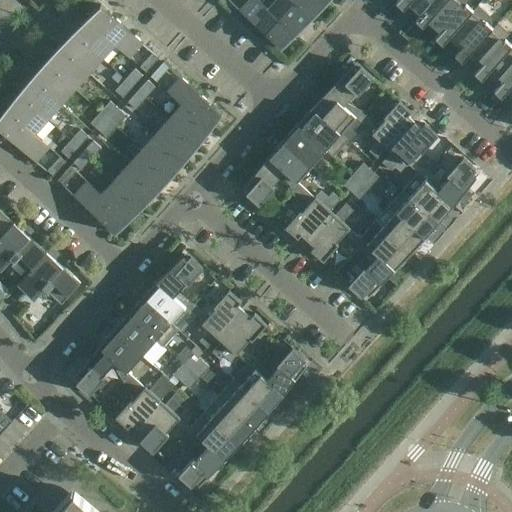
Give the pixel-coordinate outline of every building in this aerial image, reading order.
[(296,34),(261,2),(258,0),(250,0),(241,12),(255,25),(253,27),(264,36),(267,32),(273,37),(271,39),(281,48),(296,34)] [(311,17),(292,0),(263,0),(261,2),(296,34),(311,17)] [(326,0),(292,0),(311,17),(326,0)] [(397,0),(396,2),(403,9),(408,3),(410,0),(397,0)] [(410,0),(408,3),(420,14),(415,20),(423,26),(428,21),(427,21),(446,0),(410,0)] [(446,0),(427,21),(428,21),(440,32),(435,37),(442,44),(447,39),(447,38),(471,12),(473,10),(466,4),(468,0),(446,0)] [(109,15),(110,14),(100,5),(86,18),(114,42),(113,43),(127,56),(141,41),(116,19),(114,20),(109,15)] [(447,38),(447,39),(460,49),(455,55),(462,62),(467,56),(497,23),(497,22),(492,28),(485,21),(483,23),(471,12),(447,38)] [(114,42),(86,18),(73,33),(100,57),(113,43),(114,42)] [(467,56),(479,67),(474,73),(482,79),(487,74),(486,73),(511,45),(505,39),(510,34),(497,23),(467,56)] [(100,57),(73,33),(59,48),(87,73),(100,57)] [(486,73),(487,74),(499,85),(494,90),(501,97),(506,92),(506,91),(511,84),(511,48),(511,47),(511,45),(486,73)] [(87,73),(59,48),(46,63),(73,88),(87,73)] [(153,52),(139,67),(145,72),(159,57),(153,52)] [(150,76),(156,81),(169,67),(163,61),(150,76)] [(73,88),(46,63),(32,78),(59,103),(73,88)] [(353,66),(326,92),(355,117),(358,120),(364,112),(347,103),(361,86),(363,88),(373,77),(360,66),(357,70),(353,66)] [(133,86),(142,75),(134,68),(125,79),(133,86)] [(59,103),(32,78),(18,94),(46,118),(59,103)] [(206,100),(181,78),(168,92),(183,105),(183,104),(210,129),(222,114),(212,105),(210,106),(205,101),(206,100)] [(123,98),(133,86),(125,79),(114,90),(123,98)] [(155,87),(147,79),(137,91),(145,98),(155,87)] [(136,109),(145,98),(137,91),(128,102),(136,109)] [(355,117),(326,92),(316,102),(319,104),(315,109),(312,106),(312,107),(348,140),(348,139),(341,133),(355,117)] [(46,118),(18,94),(5,109),(32,133),(33,133),(46,118)] [(108,119),(118,108),(109,100),(99,111),(108,119)] [(386,119),(376,129),(364,112),(358,120),(373,133),(372,134),(379,140),(387,147),(412,119),(408,115),(411,112),(399,100),(384,117),(386,119)] [(183,104),(183,105),(170,119),(197,144),(210,129),(183,104)] [(348,140),(312,107),(302,118),(305,120),(301,125),(298,122),(297,123),(333,156),(348,140)] [(125,114),(120,110),(118,108),(108,119),(115,126),(125,114)] [(32,133),(5,109),(0,114),(0,129),(3,133),(5,131),(11,136),(9,138),(34,160),(47,145),(33,133),(32,133)] [(98,130),(108,119),(99,111),(89,123),(98,130)] [(105,137),(115,126),(108,119),(98,130),(105,137)] [(197,144),(170,119),(156,135),(183,159),(197,144)] [(333,156),(297,123),(288,134),(290,136),(286,141),(283,139),(312,166),(326,150),(333,157),(333,156)] [(391,151),(399,158),(407,165),(407,164),(419,174),(422,177),(428,170),(411,160),(425,144),(427,145),(437,134),(424,123),(421,127),(417,123),(391,151)] [(78,147),(88,136),(80,129),(70,140),(78,147)] [(183,159),(156,135),(142,150),(170,175),(183,159)] [(312,166),(283,139),(273,150),(276,152),(272,157),(269,155),(269,156),(297,182),(312,166)] [(68,158),(78,147),(70,140),(60,151),(68,158)] [(101,147),(93,140),(83,151),(91,159),(101,147)] [(387,147),(379,140),(369,151),(377,158),(387,147)] [(170,175),(142,150),(128,165),(156,190),(170,175)] [(81,169),(91,159),(83,151),(73,162),(81,169)] [(399,158),(391,151),(382,162),(389,169),(399,158)] [(59,156),(46,171),(52,176),(65,161),(59,156)] [(269,156),(246,185),(250,189),(247,193),(259,204),(269,193),(267,192),(282,175),(293,192),(300,185),(297,182),(269,156)] [(455,170),(440,186),(428,170),(422,177),(453,205),(476,177),(472,173),(475,169),(463,158),(453,168),(455,170)] [(361,181),(371,170),(363,163),(353,174),(361,181)] [(156,190),(128,165),(115,180),(142,205),(156,190)] [(57,180),(63,186),(76,171),(70,166),(57,180)] [(378,177),(373,172),(371,170),(361,181),(369,188),(378,177)] [(351,192),(361,181),(353,174),(343,184),(351,192)] [(453,205),(422,177),(419,174),(418,175),(424,180),(410,195),(403,189),(402,190),(439,222),(448,211),(446,209),(450,204),(452,206),(453,205)] [(142,205),(115,180),(102,195),(101,196),(129,220),(142,205)] [(359,198),(369,188),(361,181),(351,192),(359,198)] [(101,196),(102,195),(88,182),(75,196),(100,219),(101,217),(107,222),(105,224),(115,233),(129,220),(101,196)] [(295,216),(285,227),(298,238),(301,234),(305,238),(330,211),(322,203),(315,197),(314,197),(300,185),(293,192),(311,201),(296,218),(295,216)] [(439,222),(402,190),(388,206),(425,238),(434,228),(431,225),(436,220),(438,223),(439,222)] [(322,203),(330,211),(340,199),(332,192),(322,203)] [(335,214),(343,222),(353,210),(345,203),(335,214)] [(425,238),(388,206),(395,212),(381,228),(410,254),(420,243),(417,241),(421,237),(424,239),(425,238)] [(14,223),(0,210),(0,237),(1,238),(14,223)] [(310,250),(323,261),(332,250),(331,249),(346,232),(357,249),(364,242),(349,229),(350,228),(343,222),(335,214),(310,243),(314,246),(310,250)] [(47,253),(14,223),(1,238),(0,237),(0,259),(6,265),(11,259),(15,262),(15,261),(28,273),(47,253)] [(410,254),(381,228),(366,244),(395,270),(405,259),(403,257),(407,253),(409,255),(410,254)] [(358,274),(349,284),(361,295),(365,292),(369,296),(395,270),(366,244),(364,242),(357,249),(375,258),(360,275),(358,274)] [(80,283),(47,253),(28,273),(17,284),(27,293),(32,288),(38,294),(44,288),(47,291),(53,285),(67,297),(80,283)] [(182,255),(156,281),(188,309),(194,302),(177,293),(191,276),(193,277),(203,267),(190,255),(187,259),(182,255)] [(188,309),(156,281),(146,292),(149,294),(145,298),(142,296),(141,297),(178,330),(178,329),(171,323),(184,308),(192,314),(192,313),(188,309)] [(221,302),(206,318),(194,302),(188,309),(192,313),(202,322),(202,323),(209,329),(217,336),(242,309),(238,305),(241,301),(229,290),(219,301),(221,302)] [(178,330),(141,297),(132,307),(135,310),(130,314),(128,312),(127,313),(163,346),(178,330)] [(163,346),(127,313),(118,324),(120,326),(116,331),(113,328),(112,329),(142,356),(156,340),(163,346)] [(221,341),(229,348),(236,354),(237,353),(252,367),(259,359),(241,350),(255,333),(257,335),(267,324),(254,313),(251,316),(247,313),(221,341)] [(142,356),(112,329),(103,340),(106,342),(102,347),(99,345),(98,346),(127,372),(142,356)] [(207,348),(217,336),(209,329),(199,340),(207,348)] [(219,359),(229,348),(221,341),(211,352),(219,359)] [(77,382),(89,393),(99,383),(97,381),(112,365),(123,382),(130,374),(127,372),(98,346),(76,375),(80,378),(77,382)] [(285,359),(270,376),(259,359),(252,367),(254,369),(283,395),(306,366),(302,362),(305,358),(292,347),(283,358),(285,359)] [(191,370),(200,359),(192,352),(183,363),(191,370)] [(198,377),(208,366),(200,359),(191,370),(198,377)] [(181,381),(191,370),(183,363),(173,374),(181,381)] [(283,395),(254,369),(240,385),(233,378),(233,379),(269,411),(278,401),(276,399),(280,394),(282,396),(283,395)] [(189,388),(198,377),(191,370),(181,381),(189,388)] [(125,406),(115,417),(127,428),(131,424),(135,428),(160,400),(152,393),(145,386),(144,387),(130,374),(123,382),(141,391),(126,407),(125,406)] [(269,411),(233,379),(218,395),(255,428),(264,417),(261,415),(266,410),(268,412),(269,411)] [(152,393),(160,400),(170,389),(162,382),(152,393)] [(165,404),(173,411),(183,400),(175,393),(165,404)] [(255,428),(218,395),(204,411),(240,444),(250,433),(247,431),(251,426),(254,429),(255,428)] [(140,440),(153,451),(162,440),(161,438),(176,422),(187,439),(194,431),(189,427),(179,418),(180,417),(173,411),(165,404),(140,432),(144,436),(140,440)] [(240,444),(204,411),(189,427),(194,431),(225,459),(235,449),(233,447),(237,442),(239,445),(240,444)] [(188,463),(179,474),(191,485),(195,481),(199,485),(225,459),(194,431),(187,439),(205,448),(190,465),(188,463)] [(98,511),(81,496),(66,511),(98,511)]
